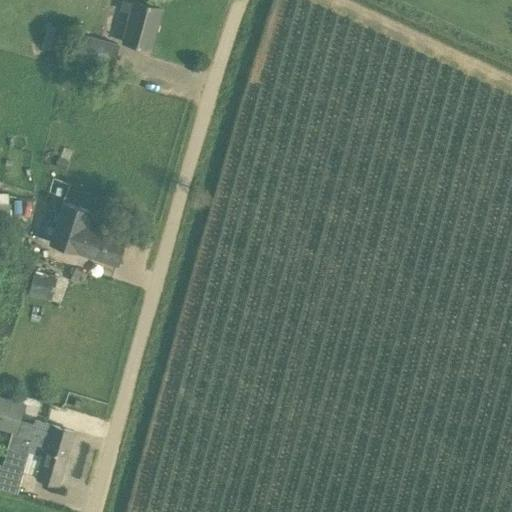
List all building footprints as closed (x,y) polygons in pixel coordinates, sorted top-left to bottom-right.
[(124,0),(122,9),(130,11),(122,41),(150,48),(161,8),(133,0),(132,3),(124,0)] [(112,70),(119,43),(77,31),(70,59),(112,70)] [(0,219),(12,219),(11,189),(0,189),(0,219)] [(126,236),(85,223),(89,211),(63,202),(50,241),(117,262),(126,236)] [(50,297),(57,274),(36,268),(30,292),(50,297)] [(74,431),(33,419),(32,426),(17,422),(22,406),(0,399),(0,426),(15,431),(5,467),(23,472),(28,451),(43,455),(37,476),(58,483),(74,431)]
